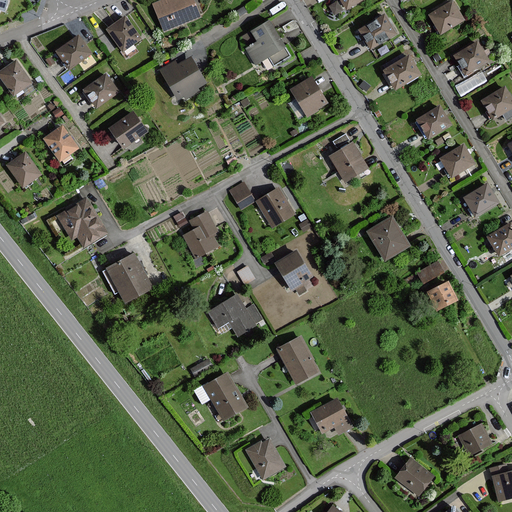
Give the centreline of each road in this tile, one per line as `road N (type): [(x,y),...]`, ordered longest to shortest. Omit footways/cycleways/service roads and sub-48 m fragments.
road 1 (primary): [(0,235),(217,511)]
road 2 (residential): [(511,355),(362,111)]
road 3 (residential): [(362,111),(121,240)]
road 4 (residential): [(392,0),(511,196)]
road 5 (residential): [(347,468),(492,389)]
road 6 (residential): [(362,111),(295,0)]
